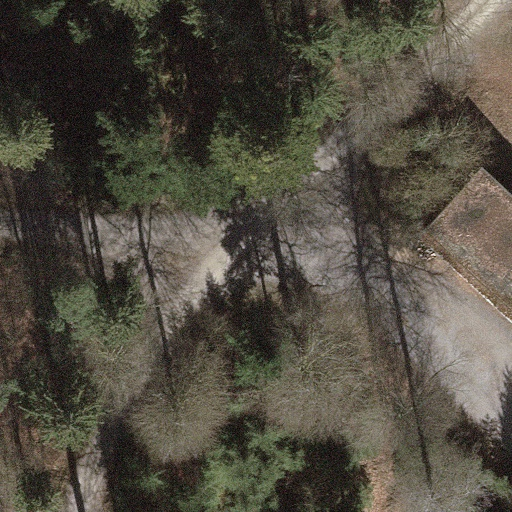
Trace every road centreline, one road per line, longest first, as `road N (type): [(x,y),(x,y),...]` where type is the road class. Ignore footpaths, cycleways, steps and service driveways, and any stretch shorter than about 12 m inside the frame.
road 1 (track): [(12,0),(174,112),(280,204),(511,433)]
road 2 (track): [(255,225),(154,339),(71,511)]
road 3 (track): [(255,225),(481,0)]
road 4 (track): [(0,219),(255,225)]
